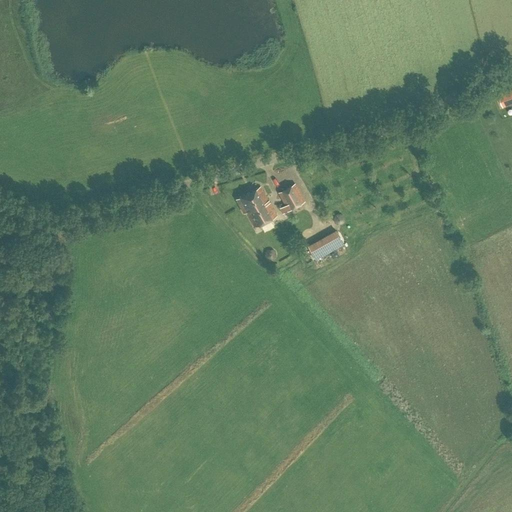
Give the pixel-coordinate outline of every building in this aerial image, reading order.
[(511,89),(498,94),(499,95),(502,106),(511,102),(511,89)] [(287,211),(305,201),(295,183),(277,192),(287,211)] [(276,216),(261,186),(237,199),(244,213),(246,212),(255,227),(276,216)] [(315,260),(343,244),(335,229),(307,245),(315,260)] [(307,240),(316,235),(314,230),(305,234),(307,240)]
